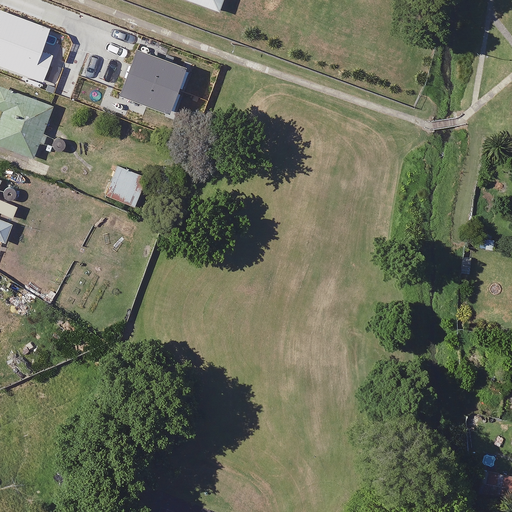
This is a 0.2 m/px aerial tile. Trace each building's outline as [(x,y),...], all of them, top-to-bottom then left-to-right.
[(140,0),(197,21),(205,0),(140,0)] [(44,21),(36,18),(14,75),(59,93),(85,25),(48,11),(44,21)] [(54,101),(0,82),(0,105),(3,106),(0,115),(0,143),(35,155),(54,101)] [(99,119),(83,115),(79,130),(95,134),(99,119)] [(147,174),(118,163),(106,193),(135,204),(147,174)] [(0,181),(2,177),(0,176),(0,238),(6,241),(13,222),(0,216),(0,181)] [(511,473),(472,469),(470,496),(511,499),(511,473)]
